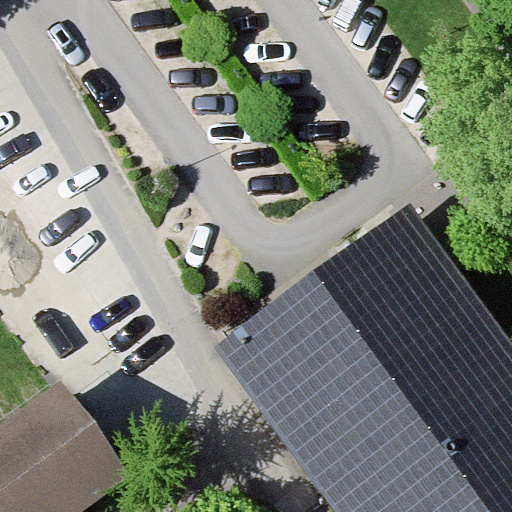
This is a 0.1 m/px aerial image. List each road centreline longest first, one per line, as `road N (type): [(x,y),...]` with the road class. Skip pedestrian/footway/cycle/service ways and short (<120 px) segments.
road 1 (unknown): [(74,0),(99,13),(244,207),(276,222),(354,192),(378,162),(380,119),(369,82),(314,0)]
road 2 (residential): [(0,5),(202,320),(213,420),(192,484),(163,511)]
road 3 (unknown): [(213,420),(293,511)]
